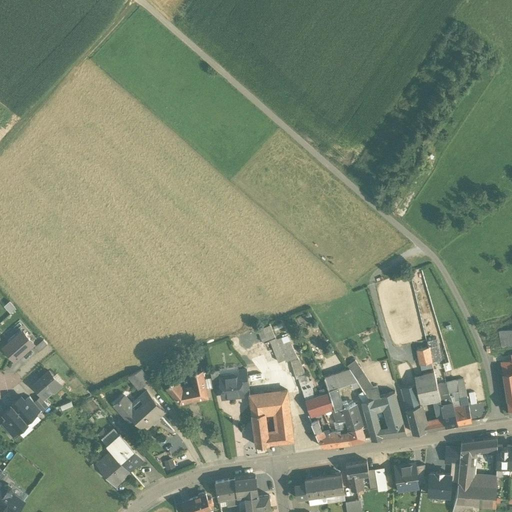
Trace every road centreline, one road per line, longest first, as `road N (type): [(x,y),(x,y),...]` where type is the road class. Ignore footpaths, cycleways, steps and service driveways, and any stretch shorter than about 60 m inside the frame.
road 1 (track): [(139,0),(434,258),(486,356),(498,429)]
road 2 (residential): [(278,464),(511,427)]
road 3 (track): [(0,149),(137,0)]
road 4 (residential): [(132,511),(165,488),(278,464)]
